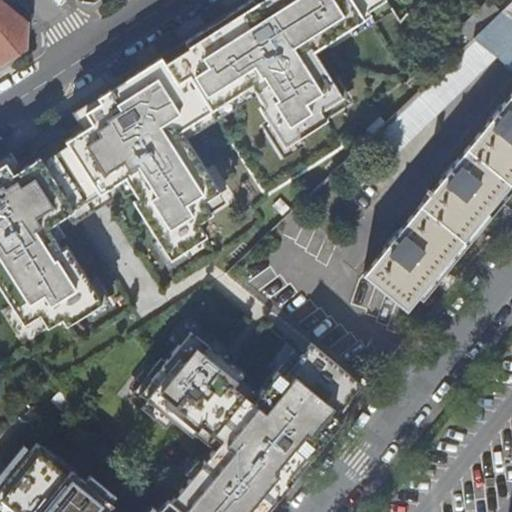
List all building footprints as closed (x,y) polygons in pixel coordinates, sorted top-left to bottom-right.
[(189,47),(178,54),(222,113),(255,90),(269,112),(265,115),(290,151),(331,122),(325,114),(346,100),(315,55),(371,17),(367,11),(387,0),(267,0),(263,2),(255,8),(251,1),(186,43),(189,47)] [(495,0),(492,0),(463,28),(474,40),(476,38),(511,3),(511,0),(498,0),(497,2),(495,0)] [(0,66),(26,50),(28,25),(0,2),(0,66)] [(511,3),(476,38),(501,58),(511,66),(511,3)] [(391,163),(501,58),(476,38),(474,40),(445,67),(369,139),(391,163)] [(119,86),(100,98),(104,104),(88,115),(96,128),(48,158),(79,208),(127,178),(141,200),(136,202),(172,259),(205,239),(208,237),(200,224),(214,216),(209,208),(225,198),(185,138),(216,117),(222,113),(178,54),(163,63),(161,59),(119,86)] [(511,99),(368,275),(411,310),(511,186),(511,99)] [(0,280),(27,324),(44,313),(52,326),(64,318),(68,324),(104,302),(69,245),(64,247),(51,226),(79,208),(48,158),(20,176),(11,162),(0,169),(0,280)] [(210,421),(227,436),(268,387),(251,372),(255,367),(236,351),(245,341),(226,325),(217,335),(200,320),(151,378),(206,424),(210,421)] [(174,499),(190,511),(269,511),(335,433),(327,427),(364,380),(316,342),(304,355),(299,350),(268,387),(227,436),(174,499)] [(41,441),(0,488),(0,511),(1,511),(190,511),(174,499),(163,511),(110,511),(117,505),(41,441)]
